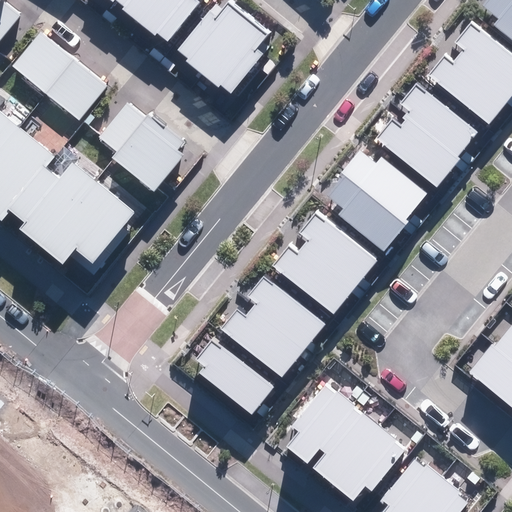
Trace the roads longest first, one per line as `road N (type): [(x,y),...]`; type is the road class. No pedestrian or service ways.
road 1 (residential): [(511,214),(400,350),(511,440)]
road 2 (residential): [(85,380),(257,167)]
road 3 (residential): [(47,0),(257,167)]
road 4 (tertiary): [(85,380),(246,511)]
road 5 (residential): [(257,167),(352,49)]
